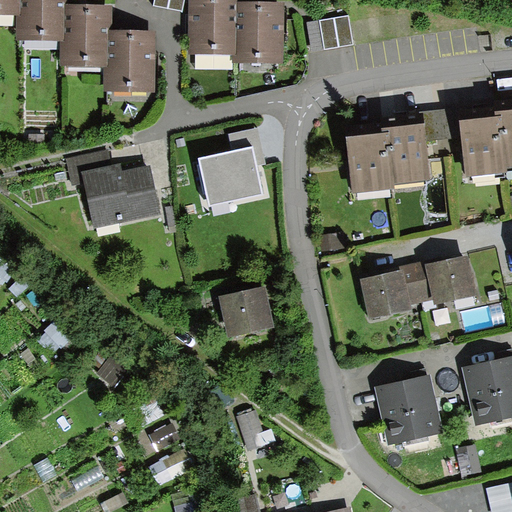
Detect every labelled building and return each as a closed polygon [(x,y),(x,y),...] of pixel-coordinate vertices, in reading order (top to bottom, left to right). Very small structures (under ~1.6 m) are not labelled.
[(18,0),(0,0),(0,17),(18,18),(18,0)] [(63,0),(20,0),(19,43),(63,44),(63,0)] [(160,0),(159,9),(186,13),(188,0),(160,0)] [(236,0),(192,0),(192,56),(235,57),(236,0)] [(281,5),(238,4),(237,65),(280,66),(281,5)] [(109,10),(65,9),(64,70),(107,71),(109,10)] [(326,48),(356,44),(353,20),(322,24),(326,48)] [(154,35),(110,34),(109,95),(152,96),(154,35)] [(511,172),(511,96),(495,98),(503,175),(511,172)] [(495,98),(457,105),(468,180),(503,175),(495,98)] [(431,183),(420,108),(381,114),(395,188),(431,183)] [(381,114),(339,118),(350,193),(395,188),(381,114)] [(262,196),(252,151),(200,163),(210,207),(262,196)] [(144,166),(85,178),(95,224),(154,212),(144,166)] [(427,257),(436,308),(476,301),(467,250),(427,257)] [(363,276),(371,318),(402,312),(395,270),(363,276)] [(264,292),(224,296),(228,338),(268,334),(264,292)] [(465,309),(469,331),(510,325),(506,302),(465,309)] [(511,414),(511,361),(465,372),(477,422),(511,414)] [(378,392),(388,440),(435,431),(425,382),(378,392)] [(253,456),(275,448),(264,415),(241,422),(253,456)]
